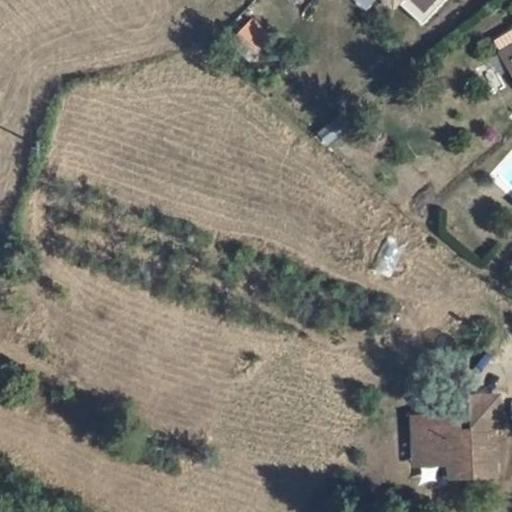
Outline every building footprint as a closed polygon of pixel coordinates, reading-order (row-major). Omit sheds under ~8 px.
[(383,0),(393,9),(401,0),(383,0)] [(263,53),(278,35),(260,18),(244,36),(263,53)] [(511,37),(499,44),(511,67),(511,37)] [(461,416),(416,415),(416,442),(428,443),(427,462),(446,463),(446,477),(495,478),(496,443),(491,443),(491,430),(499,430),(499,394),(473,394),(473,429),(461,429),(461,416)] [(416,442),(415,462),(427,462),(428,443),(416,442)] [(427,462),(427,477),(446,477),(446,463),(427,462)]
